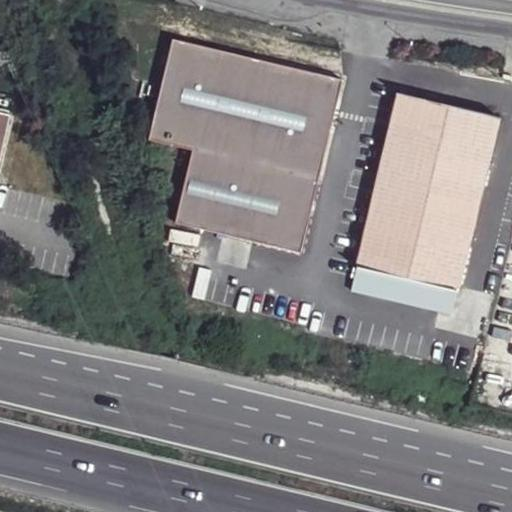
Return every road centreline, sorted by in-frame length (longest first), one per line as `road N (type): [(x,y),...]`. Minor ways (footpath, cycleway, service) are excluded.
road 1 (motorway): [(511,496),(0,371)]
road 2 (motorway): [(511,471),(0,363)]
road 3 (motorway): [(0,451),(250,511)]
